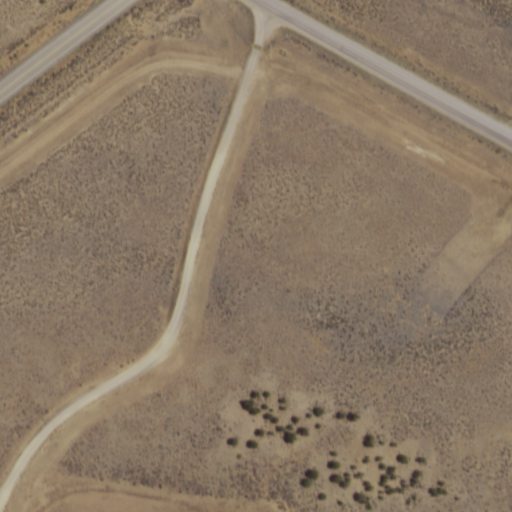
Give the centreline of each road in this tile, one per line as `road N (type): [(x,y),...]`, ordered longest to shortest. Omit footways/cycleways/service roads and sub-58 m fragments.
road 1 (secondary): [(511,143),(261,0)]
road 2 (secondary): [(0,88),(121,0)]
